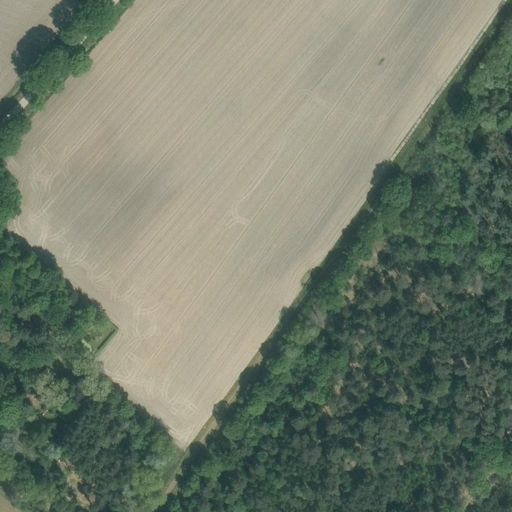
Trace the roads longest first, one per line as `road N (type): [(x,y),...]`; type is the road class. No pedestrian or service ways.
road 1 (track): [(155,511),(385,188)]
road 2 (track): [(385,188),(511,12)]
road 3 (unclassified): [(0,129),(114,0)]
